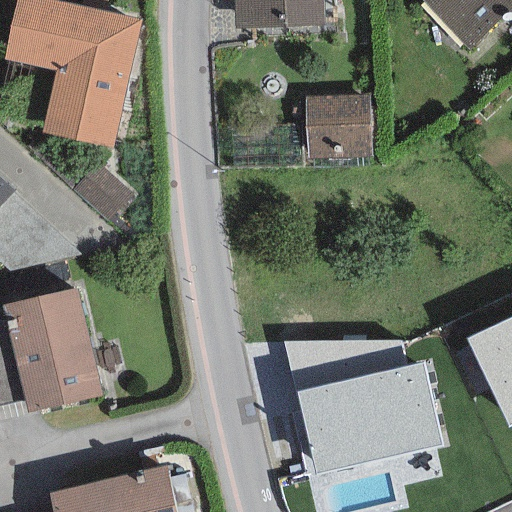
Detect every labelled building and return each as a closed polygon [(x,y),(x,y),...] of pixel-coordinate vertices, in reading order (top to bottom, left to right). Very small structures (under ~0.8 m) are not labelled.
[(49,0),(15,0),(3,60),(54,71),(41,133),(112,149),(140,20),(49,0)] [(233,0),(234,29),(324,26),(322,0),(233,0)] [(420,0),(468,51),(506,15),(511,10),(502,0),(420,0)] [(511,0),(502,0),(511,10),(506,15),(511,21),(511,0)] [(305,96),(306,160),(368,159),(367,95),(305,96)] [(0,205),(13,191),(0,179),(0,205)] [(81,257),(13,191),(0,205),(0,266),(7,274),(81,257)] [(23,401),(26,414),(101,396),(76,289),(0,307),(4,321),(23,401)] [(511,318),(466,341),(508,428),(511,425),(511,318)] [(0,321),(0,406),(23,401),(4,321),(0,321)] [(401,341),(282,342),(295,393),(407,368),(401,341)] [(407,368),(295,393),(314,475),(442,446),(423,364),(407,368)] [(175,511),(165,466),(47,494),(51,511),(175,511)]
